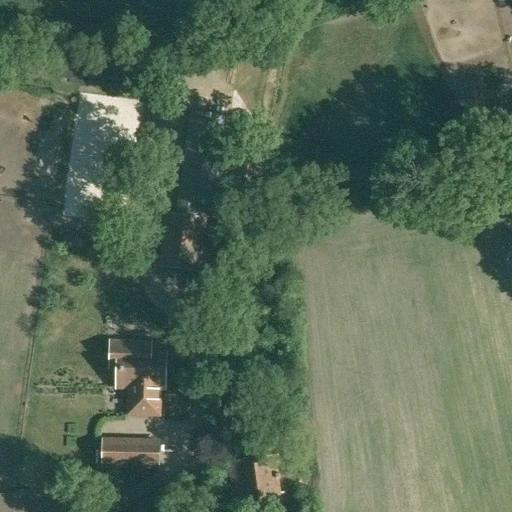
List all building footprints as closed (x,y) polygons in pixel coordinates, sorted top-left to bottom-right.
[(77,66),(55,65),(54,79),(76,80),(77,66)] [(229,117),(191,111),(176,214),(166,213),(158,266),(197,272),(205,219),(197,217),(199,206),(215,208),(229,117)] [(225,155),(223,173),(243,176),(245,157),(225,155)] [(159,416),(160,389),(165,389),(165,353),(150,353),(150,343),(110,342),(110,368),(117,369),(117,388),(129,388),(128,415),(159,416)] [(158,442),(103,440),(103,467),(158,468),(158,442)] [(234,511),(281,511),(284,511),(282,493),(279,493),(276,463),(278,463),(277,455),(228,462),(234,511)]
